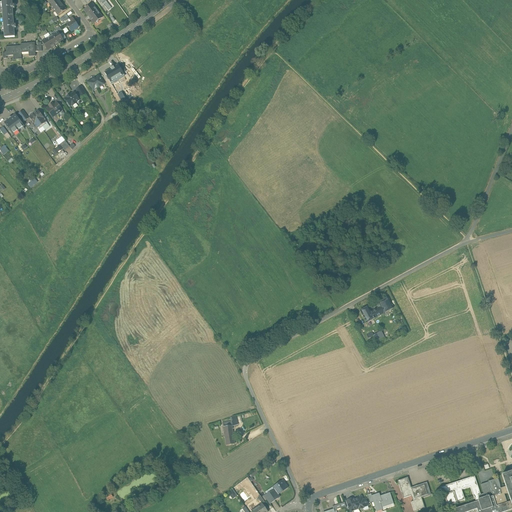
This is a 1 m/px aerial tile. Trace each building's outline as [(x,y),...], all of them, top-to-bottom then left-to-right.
[(11,0),(1,0),(3,18),(13,17),(12,8),(14,8),(14,5),(12,5),(11,0)] [(58,0),(51,0),(48,3),(53,9),(61,3),(58,0)] [(61,3),(53,9),(58,16),(66,10),(61,3)] [(102,18),(92,4),(84,10),(94,23),(102,18)] [(13,17),(3,18),(5,38),(15,37),(14,28),(16,28),(16,25),(14,25),(13,17)] [(73,17),(69,19),(71,22),(67,25),(71,32),(79,27),(74,20),(73,17)] [(58,32),(50,37),(55,45),(63,41),(60,34),(58,32)] [(46,39),(42,42),(47,50),(55,45),(50,37),(46,39)] [(35,43),(21,44),(21,46),(21,53),(29,52),(29,57),(36,56),(35,52),(35,46),(35,43)] [(14,55),(13,46),(6,47),(6,52),(6,56),(7,56),(14,55)] [(13,46),(14,55),(15,55),(16,60),(22,59),(21,53),(21,46),(13,46)] [(119,62),(114,64),(118,70),(123,67),(119,62)] [(112,67),(105,71),(106,72),(107,74),(110,80),(109,80),(111,84),(112,84),(117,81),(118,80),(117,78),(116,78),(115,77),(117,76),(112,67)] [(99,76),(88,82),(93,91),(104,84),(99,76)] [(81,87),(76,90),(80,97),(86,94),(81,87)] [(70,94),(67,97),(67,98),(65,99),(70,107),(72,105),(73,106),(77,103),(76,103),(79,100),(74,93),(71,95),(70,94)] [(63,104),(59,98),(55,101),(56,103),(56,102),(60,107),(63,104)] [(56,103),(53,105),(53,104),(49,106),(50,107),(47,109),(53,117),(57,114),(60,117),(65,114),(60,107),(56,102),(56,103)] [(28,118),(23,111),(19,114),(24,121),(28,118)] [(34,114),(42,125),(46,122),(45,120),(45,119),(38,111),(34,114)] [(42,125),(34,114),(29,117),(34,125),(35,124),(38,128),(42,125)] [(16,115),(12,118),(11,117),(8,119),(9,120),(5,123),(13,134),(24,126),(16,115)] [(56,160),(54,162),(56,164),(66,155),(62,151),(54,157),(56,160)] [(393,308),(388,298),(376,304),(378,308),(381,307),(384,313),(393,308)] [(368,307),(360,311),(367,322),(374,318),(371,312),(368,307)] [(378,308),(371,312),(374,318),(384,313),(381,307),(378,308)] [(372,332),(367,335),(371,343),(376,340),(374,335),(372,332)] [(223,423),(226,445),(235,443),(232,426),(231,422),(223,423)] [(511,471),(502,475),(506,486),(500,488),(500,486),(498,478),(488,481),(493,496),(498,509),(489,511),(481,511),(478,501),(476,502),(454,509),(454,511),(502,511),(511,509),(511,471)] [(474,476),(441,487),(442,492),(443,491),(444,495),(448,506),(457,503),(457,502),(464,500),(465,500),(461,490),(470,487),(474,497),(476,502),(478,501),(478,499),(479,499),(478,495),(480,494),(474,476)] [(424,485),(412,489),(408,477),(397,480),(403,498),(411,496),(413,501),(411,502),(414,511),(425,508),(421,497),(427,494),(424,485)] [(274,489),(278,494),(288,488),(283,480),(272,487),(274,489)] [(278,494),(274,489),(264,496),(270,504),(280,497),(278,494)] [(390,493),(378,496),(376,496),(376,495),(372,497),(374,501),(373,501),(376,511),(394,506),(390,493)] [(479,499),(478,499),(478,501),(481,511),(489,511),(498,509),(493,496),(489,497),(489,496),(479,499)] [(361,497),(353,500),(356,509),(359,508),(359,509),(363,508),(363,507),(368,505),(366,500),(365,499),(362,500),(361,497)] [(353,500),(353,499),(347,501),(351,511),(356,509),(353,500)]
